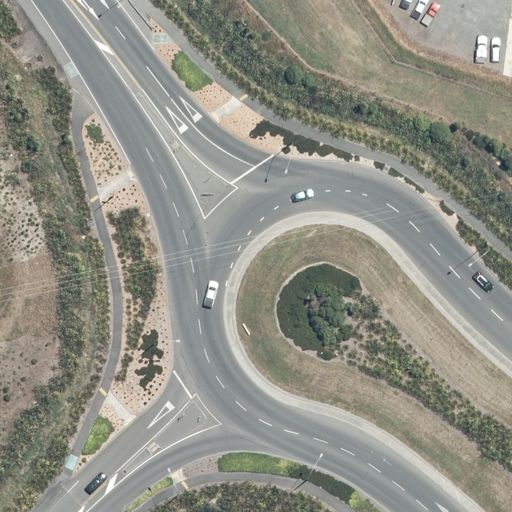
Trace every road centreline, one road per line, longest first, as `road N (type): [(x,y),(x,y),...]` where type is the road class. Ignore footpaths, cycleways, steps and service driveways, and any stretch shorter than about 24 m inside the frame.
road 1 (secondary): [(195,285),(184,232),(119,104),(99,32)]
road 2 (secondary): [(296,184),(351,187),(399,211),(511,326)]
road 3 (secondary): [(99,32),(155,78),(196,130),(296,184)]
road 4 (unclassified): [(268,424),(164,460),(93,505)]
road 5 (secondary): [(435,511),(370,467),(268,424)]
road 6 (unclassified): [(93,505),(112,460),(207,362)]
road 7 (secondary): [(195,285),(231,223),(251,203),(296,184)]
